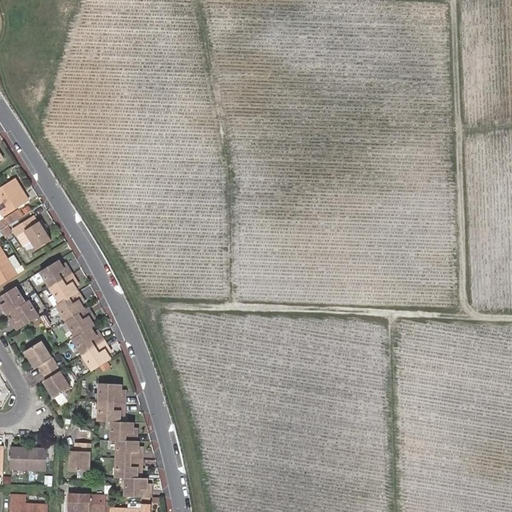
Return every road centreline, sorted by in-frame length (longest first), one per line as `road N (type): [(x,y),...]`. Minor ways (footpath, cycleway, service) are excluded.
road 1 (track): [(73,0),(29,120),(141,306),(186,424),(204,511)]
road 2 (residential): [(0,107),(123,322),(181,511)]
road 3 (track): [(453,0),(463,314),(511,317)]
road 4 (track): [(463,314),(141,306)]
road 5 (track): [(229,308),(227,155),(196,0)]
road 6 (track): [(388,312),(394,511)]
